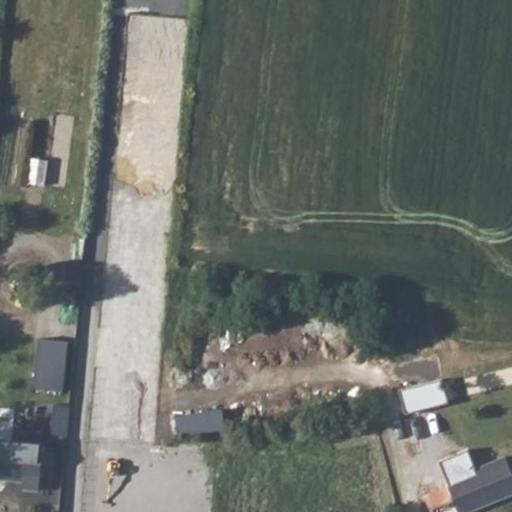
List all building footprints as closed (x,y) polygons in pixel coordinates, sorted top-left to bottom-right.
[(40,344),(36,391),(63,393),(67,346),(40,344)] [(405,412),(426,409),(421,372),(399,375),(405,412)] [(57,403),(54,434),(69,435),(72,405),(57,403)] [(180,434),(226,428),(224,408),(177,414),(180,434)] [(0,445),(0,482),(26,485),(25,493),(41,494),(44,449),(0,445)] [(478,484),(510,472),(503,460),(473,474),(478,484)] [(472,511),(511,493),(511,474),(510,472),(478,484),(470,487),(462,473),(458,473),(451,477),(448,484),(450,487),(426,502),(431,511),(441,511),(455,503),(461,511),(472,511)]
